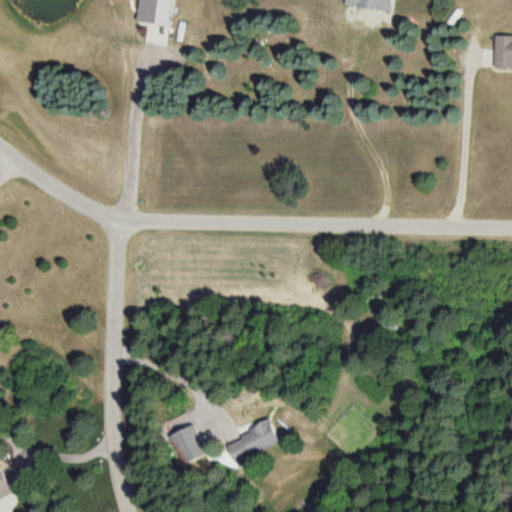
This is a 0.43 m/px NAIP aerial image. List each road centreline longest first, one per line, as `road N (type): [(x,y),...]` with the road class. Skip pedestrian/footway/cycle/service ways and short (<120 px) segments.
road 1 (residential): [(0,151),(116,222),(511,228)]
road 2 (residential): [(116,222),(110,396),(125,511)]
